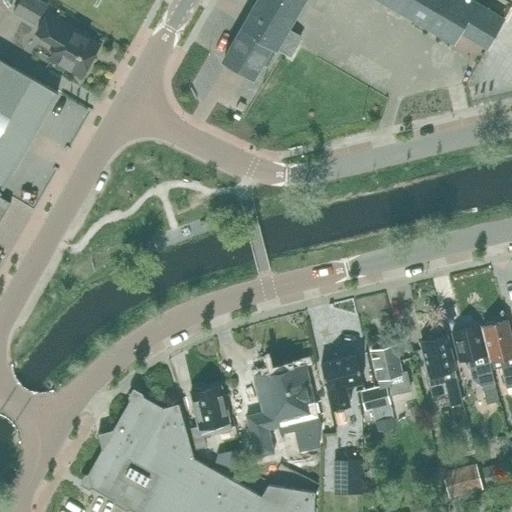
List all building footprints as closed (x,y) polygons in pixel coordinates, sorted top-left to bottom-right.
[(19,0),(13,13),(34,26),(48,3),(42,0),(19,0)] [(502,18),(469,0),(256,0),(222,59),(252,76),(261,61),(265,63),(275,47),(286,28),(302,0),(380,0),(452,41),(459,30),(486,45),(502,18)] [(91,64),(91,60),(99,44),(85,36),(86,34),(47,10),(34,33),(54,46),(48,57),(81,77),(83,73),(87,72),(91,64)] [(286,28),(275,47),(291,56),(302,37),(286,28)] [(0,186),(2,188),(33,135),(58,91),(0,57),(0,186)] [(66,202),(78,170),(67,166),(63,177),(45,170),(37,191),(66,202)] [(0,222),(12,202),(0,195),(0,222)] [(511,338),(507,320),(482,326),(493,370),(501,368),(507,389),(511,387),(511,338)] [(495,383),(487,355),(480,325),(452,331),(459,362),(468,360),(472,380),(479,378),(487,405),(499,401),(495,383)] [(451,371),(455,370),(446,335),(421,341),(429,376),(430,376),(434,393),(447,390),(451,405),(463,402),(458,382),(454,383),(451,371)] [(396,345),(371,350),(379,387),(361,391),(367,418),(373,416),(374,421),(376,421),(392,417),(394,417),(388,395),(411,390),(407,372),(402,373),(396,345)] [(321,363),(332,410),(350,406),(345,386),(362,382),(356,355),(346,357),(331,360),(331,361),(321,363)] [(303,419),(318,416),(314,401),(315,401),(306,365),(254,378),(263,411),(246,415),(257,457),(275,452),(269,429),(283,425),(290,429),(298,427),(302,420),(303,420),(303,419)] [(221,386),(191,393),(198,424),(192,425),(195,438),(214,434),(217,447),(235,443),(234,438),(230,418),(229,418),(221,386)] [(314,511),(315,491),(268,484),(261,495),(194,457),(179,402),(163,407),(144,396),(143,392),(133,387),(128,397),(129,400),(113,429),(97,433),(102,449),(88,473),(83,483),(92,487),(114,499),(130,508),(136,511),(314,511)] [(363,459),(343,459),(343,494),(364,493),(363,459)] [(507,461),(482,468),(487,487),(511,480),(507,461)] [(483,490),(476,465),(444,474),(450,499),(483,490)]
